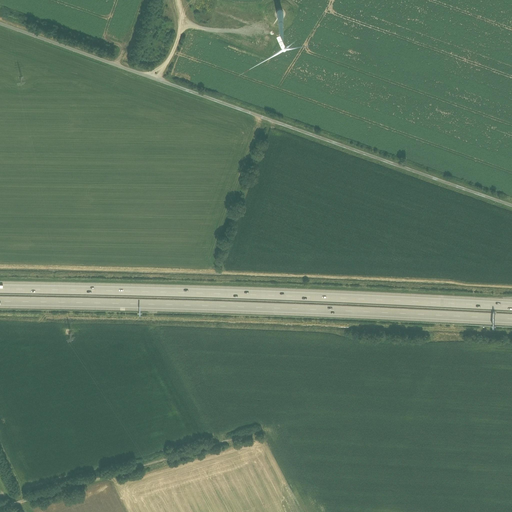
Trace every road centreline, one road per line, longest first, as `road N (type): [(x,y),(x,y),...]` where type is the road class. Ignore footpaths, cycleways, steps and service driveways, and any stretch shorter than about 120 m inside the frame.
road 1 (residential): [(0,23),(511,206)]
road 2 (motorway): [(511,305),(0,287)]
road 3 (motorway): [(0,302),(511,320)]
road 4 (track): [(276,427),(0,510)]
